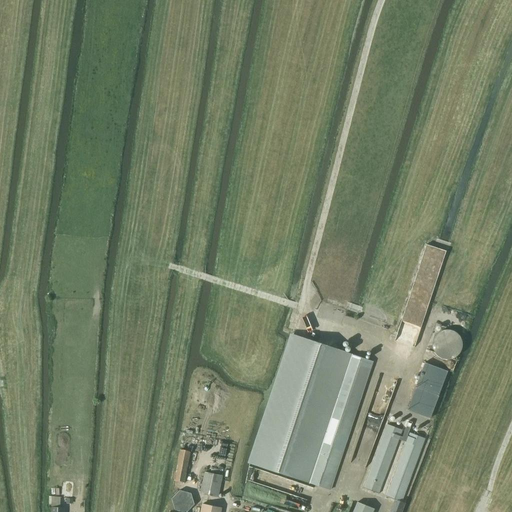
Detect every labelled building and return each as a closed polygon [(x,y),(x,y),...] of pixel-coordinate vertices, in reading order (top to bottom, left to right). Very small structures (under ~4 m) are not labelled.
[(433,348),(434,349),(434,350),(435,352),(436,353),(436,354),(437,355),(438,356),(439,356),(440,357),(441,358),(443,358),(444,358),(445,359),(447,359),(448,359),(449,359),(450,359),(452,358),(453,358),(454,358),(455,357),(456,356),(457,355),(458,355),(459,354),(460,353),(461,352),(461,350),(462,349),(462,348),(463,347),(463,345),(463,344),(463,343),(463,341),(462,340),(462,339),(461,338),(461,337),(460,335),(459,334),(458,333),(457,333),(456,332),(455,331),(454,330),(453,330),(452,330),(450,329),(449,329),(448,329),(447,329),(445,329),(444,330),(443,330),(442,330),(440,331),(439,332),(438,333),(437,333),(436,334),(436,335),(435,337),(434,338),(434,339),(433,340),(433,341),(433,343),(433,344),(433,345),(433,347),(433,348)] [(292,335),(249,463),(330,490),(372,362),(292,335)] [(424,363),(407,410),(430,419),(448,372),(424,363)] [(363,488),(378,494),(402,430),(388,425),(363,488)] [(401,511),(405,503),(401,502),(424,439),(410,433),(386,497),(395,500),(390,511),(401,511)] [(180,450),(174,481),(184,483),(190,452),(180,450)] [(204,472),(200,494),(218,497),(222,476),(204,472)] [(170,498),(170,499),(173,511),(178,511),(187,511),(194,505),(190,493),(178,490),(170,498)]
